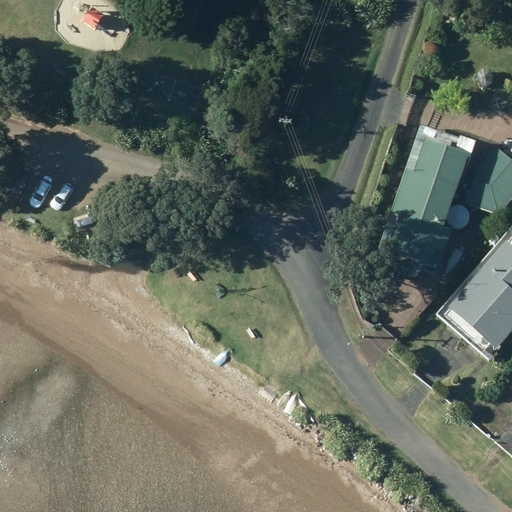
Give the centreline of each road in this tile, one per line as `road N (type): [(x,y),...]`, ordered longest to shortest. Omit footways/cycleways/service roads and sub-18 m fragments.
road 1 (unclassified): [(309,262),(202,187),(0,130)]
road 2 (unclassified): [(484,511),(346,361),(309,262)]
road 3 (unclassified): [(309,262),(410,0)]
